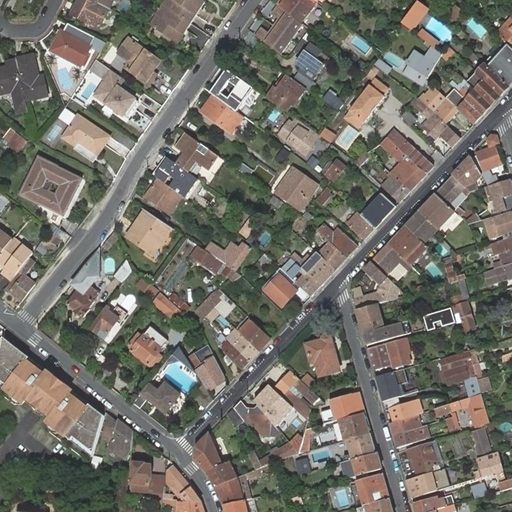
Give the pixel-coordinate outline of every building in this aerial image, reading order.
[(110,9),(92,0),(79,0),(72,14),(81,19),(82,18),(101,27),(110,9)] [(92,0),(110,9),(115,0),(92,0)] [(178,14),(191,24),(198,14),(205,3),(200,0),(167,0),(164,6),(169,9),(178,14)] [(286,0),(283,0),(279,6),(288,13),(303,25),(317,4),(316,2),(313,0),(288,0),(288,1),(286,0)] [(402,24),(411,30),(426,8),(417,1),(402,24)] [(164,6),(163,5),(156,15),(163,19),(169,9),(164,6)] [(288,13),(280,7),(274,14),(283,20),(288,13)] [(184,34),(191,24),(178,14),(169,9),(163,19),(156,15),(150,24),(156,28),(178,43),(184,34)] [(292,40),(303,25),(288,13),(277,28),(285,35),(292,40)] [(511,18),(497,34),(508,44),(511,48),(511,47),(511,18)] [(70,25),(66,33),(92,47),(102,52),(107,44),(70,25)] [(282,55),(292,40),(285,35),(277,28),(271,36),(266,43),(282,55)] [(258,37),(266,43),(271,36),(263,30),(258,37)] [(82,66),(92,47),(62,31),(52,51),(82,66)] [(136,61),(129,71),(131,73),(146,83),(150,86),(158,75),(154,72),(161,61),(147,51),(129,39),(121,50),(136,61)] [(311,56),(305,65),(300,71),(314,81),(330,58),(311,44),(305,53),(311,56)] [(495,72),(510,87),(511,84),(511,48),(508,44),(488,66),(495,72)] [(444,54),(432,47),(425,57),(415,50),(406,65),(409,66),(403,75),(423,87),(444,54)] [(126,68),(129,71),(136,61),(121,50),(119,54),(130,62),(126,68)] [(299,61),(305,65),(311,56),(305,53),(299,61)] [(34,56),(17,59),(27,101),(44,98),(43,94),(48,93),(44,76),(39,77),(34,56)] [(27,101),(17,59),(7,62),(9,67),(0,69),(0,95),(14,92),(19,114),(29,111),(27,101)] [(501,96),(510,87),(495,72),(488,66),(486,64),(477,74),(478,74),(486,82),(501,96)] [(255,89),(228,70),(211,93),(214,95),(239,112),(255,89)] [(285,73),(275,88),(278,90),(284,81),(288,76),(285,73)] [(492,106),(501,96),(486,82),(478,74),(477,74),(468,83),(477,91),(492,106)] [(275,88),(268,98),(288,112),(293,105),(295,106),(304,94),(308,89),(288,76),(284,81),(278,90),(275,88)] [(376,104),(379,105),(386,96),(385,95),(390,88),(376,78),(347,118),(360,128),(365,121),(366,122),(373,113),(371,111),(376,104)] [(108,79),(96,96),(127,118),(139,102),(108,79)] [(477,91),(468,83),(464,87),(462,90),(459,87),(460,87),(453,81),(450,84),(459,92),(468,101),(483,115),(492,106),(477,91)] [(424,95),(420,99),(421,101),(446,125),(459,111),(458,110),(441,93),(434,87),(430,92),(438,100),(434,104),(425,96),(424,95)] [(474,125),(483,115),(468,101),(459,92),(455,97),(453,98),(450,96),(444,90),(441,93),(458,110),(459,111),(474,125)] [(450,96),(453,98),(455,97),(459,92),(456,90),(450,96)] [(438,100),(430,92),(425,96),(434,104),(438,100)] [(239,112),(214,95),(202,112),(217,123),(219,121),(223,124),(222,125),(231,132),(235,125),(238,127),(244,117),(239,112)] [(335,99),(331,105),(339,111),(343,105),(335,99)] [(449,127),(446,125),(421,101),(416,107),(429,119),(421,126),(434,138),(444,127),(446,129),(443,134),(447,138),(445,141),(453,148),(461,138),(451,129),(449,127)] [(408,111),(402,117),(411,126),(417,120),(408,111)] [(79,116),(64,138),(76,146),(79,141),(99,155),(111,137),(79,116)] [(320,135),(298,119),(294,124),(300,128),(289,142),(307,155),(319,140),(317,139),(320,135)] [(334,143),(348,152),(360,133),(346,124),(334,143)] [(21,150),(30,139),(14,126),(6,135),(12,140),(10,142),(21,150)] [(444,127),(434,138),(436,140),(443,134),(446,129),(444,127)] [(323,129),(320,139),(332,143),(336,134),(323,129)] [(400,149),(408,156),(427,175),(434,167),(394,130),(388,137),(400,149)] [(178,165),(188,172),(189,173),(197,162),(209,171),(219,157),(186,134),(176,148),(185,154),(178,165)] [(492,136),(488,140),(490,147),(500,143),(497,136),(492,136)] [(388,137),(382,144),(395,156),(400,149),(388,137)] [(480,159),(474,161),(481,171),(485,170),(485,171),(502,164),(496,147),(478,154),(480,159)] [(283,164),(290,153),(283,149),(276,159),(283,164)] [(357,160),(355,162),(361,167),(372,156),(369,153),(365,155),(357,160)] [(85,179),(39,156),(20,196),(66,218),(85,179)] [(163,182),(175,190),(178,187),(171,182),(179,171),(186,176),(188,172),(178,165),(176,164),(176,165),(163,156),(151,172),(164,181),(163,182)] [(391,174),(393,176),(410,192),(427,175),(408,156),(391,174)] [(311,157),(306,166),(314,169),(318,161),(311,157)] [(472,157),(454,176),(465,186),(470,192),(474,191),(468,185),(476,183),(483,176),(481,171),(474,161),(472,157)] [(329,172),(327,175),(334,181),(346,166),(338,160),(335,164),(333,162),(330,163),(325,169),(329,172)] [(284,189),(297,170),(293,167),(276,193),(280,195),(289,202),(293,195),(284,189)] [(297,170),(284,189),(293,195),(289,202),(301,210),(319,185),(297,170)] [(393,176),(383,187),(401,203),(410,192),(393,176)] [(454,176),(437,194),(456,212),(460,216),(461,217),(464,213),(458,207),(460,205),(455,201),(462,194),(467,198),(471,193),(470,192),(465,186),(454,176)] [(170,214),(183,196),(175,190),(163,182),(159,179),(146,197),(170,214)] [(487,211),(479,216),(482,221),(494,217),(511,211),(511,182),(511,180),(499,183),(494,185),(489,187),(486,188),(491,202),(495,201),(498,212),(492,214),(489,210),(487,211)] [(468,185),(474,191),(478,190),(476,183),(468,185)] [(317,200),(323,205),(333,194),(330,192),(331,190),(329,187),(317,200)] [(398,208),(383,194),(363,216),(378,230),(398,208)] [(437,194),(420,211),(436,228),(439,230),(456,212),(437,194)] [(455,201),(460,205),(467,198),(462,194),(455,201)] [(284,203),(275,196),(271,201),(280,208),(284,203)] [(491,202),(482,205),(487,211),(489,210),(492,214),(498,212),(495,201),(491,202)] [(173,228),(146,210),(136,225),(137,226),(134,231),(129,238),(149,251),(152,246),(158,250),(173,228)] [(420,211),(407,226),(423,241),(436,228),(420,211)] [(511,211),(486,220),(487,225),(491,223),(495,237),(504,235),(506,240),(511,237),(511,211)] [(308,212),(304,216),(310,221),(314,217),(308,212)] [(363,216),(358,212),(348,224),(365,240),(376,229),(363,216)] [(456,212),(439,230),(441,232),(446,226),(448,228),(460,216),(456,212)] [(478,214),(467,222),(470,225),(482,221),(479,216),(478,214)] [(325,225),(319,231),(326,238),(331,242),(348,259),(359,247),(339,228),(334,234),(325,225)] [(407,226),(389,244),(413,267),(415,269),(418,266),(415,263),(411,260),(419,252),(422,255),(429,248),(423,241),(407,226)] [(0,256),(13,240),(0,230),(0,256)] [(115,232),(104,246),(109,250),(115,242),(120,239),(115,232)] [(511,237),(506,240),(486,246),(487,250),(493,248),(496,256),(501,255),(507,253),(511,251),(511,237)] [(24,247),(14,239),(13,240),(0,256),(0,262),(7,268),(10,271),(6,276),(12,281),(17,276),(20,272),(30,259),(34,254),(24,247)] [(57,247),(46,239),(41,245),(52,253),(57,247)] [(436,246),(441,256),(451,251),(445,241),(436,246)] [(213,242),(207,251),(224,263),(224,262),(229,266),(230,265),(238,270),(252,249),(244,243),(241,248),(233,242),(226,251),(213,242)] [(271,242),(263,251),(266,254),(269,257),(277,247),(271,242)] [(320,254),(337,270),(348,259),(331,242),(320,254)] [(389,244),(372,263),(388,277),(391,274),(401,263),(409,270),(410,271),(413,267),(389,244)] [(152,246),(149,251),(155,255),(158,250),(152,246)] [(207,251),(199,246),(193,256),(217,273),(217,272),(221,274),(222,273),(228,265),(224,263),(207,251)] [(411,260),(415,263),(422,255),(419,252),(411,260)] [(303,269),(322,286),(337,270),(320,254),(318,253),(313,258),(310,255),(304,261),(296,253),(292,258),(296,262),(303,269)] [(511,264),(507,253),(501,255),(505,266),(511,264)] [(266,254),(261,260),(264,263),(267,266),(273,260),(269,257),(266,254)] [(87,268),(73,285),(80,290),(68,305),(76,310),(75,311),(84,318),(91,309),(90,309),(95,302),(101,294),(95,290),(92,287),(98,279),(101,278),(101,264),(101,263),(101,262),(100,261),(100,260),(100,259),(99,258),(99,257),(98,256),(97,256),(97,255),(87,268)] [(7,290),(23,302),(36,284),(26,277),(36,264),(30,259),(20,272),(21,273),(7,290)] [(123,282),(132,269),(128,261),(116,276),(123,282)] [(293,272),(297,275),(303,269),(296,262),(290,269),(293,272)] [(445,263),(448,274),(454,272),(451,262),(445,263)] [(365,297),(367,307),(377,305),(380,304),(388,301),(394,300),(403,297),(407,296),(406,294),(401,290),(396,285),(393,282),(388,277),(372,263),(365,270),(382,285),(379,293),(365,297)] [(401,263),(391,274),(399,281),(409,270),(401,263)] [(511,263),(511,264),(505,266),(495,269),(485,273),(489,286),(510,280),(511,278),(511,263)] [(234,270),(228,265),(222,273),(229,277),(234,270)] [(309,295),(312,297),(322,286),(303,269),(297,275),(293,272),(289,276),(309,295)] [(229,277),(234,282),(243,275),(234,270),(229,277)] [(309,295),(289,276),(285,272),(282,275),(298,291),(297,293),(304,300),(309,295)] [(448,274),(447,274),(449,284),(459,281),(464,279),(465,279),(464,275),(456,278),(454,272),(448,274)] [(283,307),(297,293),(298,291),(282,275),(281,275),(266,291),(283,307)] [(143,279),(138,285),(154,297),(158,293),(152,288),(153,287),(143,279)] [(464,279),(459,281),(464,303),(468,302),(469,301),(464,279)] [(436,308),(463,300),(459,283),(438,289),(440,297),(434,299),(436,308)] [(417,288),(418,293),(431,289),(430,284),(417,288)] [(183,311),(162,291),(161,292),(155,300),(168,312),(176,319),(181,314),(183,311)] [(222,291),(212,299),(199,312),(206,318),(207,317),(215,309),(219,305),(222,302),(219,299),(225,294),(223,293),(222,291)] [(175,293),(170,298),(186,314),(191,308),(175,293)] [(225,318),(237,305),(236,304),(225,294),(219,299),(222,302),(219,305),(215,309),(218,312),(225,318)] [(358,310),(367,307),(365,297),(355,300),(358,310)] [(404,301),(403,297),(394,300),(388,301),(389,305),(404,301)] [(476,329),(468,302),(464,303),(451,307),(452,309),(456,323),(462,322),(465,332),(476,329)] [(367,307),(358,310),(365,334),(384,329),(377,305),(367,307)] [(108,306),(91,328),(105,339),(120,318),(114,314),(108,310),(110,307),(108,306)] [(212,318),(218,312),(215,309),(207,317),(210,319),(211,318),(212,318)] [(456,323),(452,309),(425,317),(427,322),(436,319),(436,320),(440,319),(442,328),(456,323)] [(238,331),(240,333),(252,320),(248,316),(236,329),(238,331)] [(260,352),(272,339),(252,320),(240,333),(242,335),(247,339),(260,352)] [(384,329),(365,334),(368,346),(405,335),(412,333),(409,322),(402,324),(384,329)] [(134,349),(132,351),(150,366),(152,363),(156,367),(164,358),(159,354),(169,342),(152,327),(143,338),(139,334),(130,345),(134,349)] [(251,362),(260,352),(247,339),(242,335),(240,337),(239,338),(235,335),(229,341),(232,344),(251,362)] [(14,344),(4,337),(3,341),(47,374),(49,372),(14,344)] [(330,345),(333,344),(333,343),(333,341),(332,338),(330,337),(328,337),(325,338),(324,340),(324,342),(308,347),(313,365),(317,364),(321,378),(341,372),(336,354),(333,355),(330,345)] [(406,340),(390,345),(394,358),(400,356),(408,354),(411,353),(406,340)] [(1,359),(0,364),(0,385),(24,403),(33,410),(49,422),(52,425),(54,406),(56,378),(54,376),(49,372),(47,374),(3,341),(1,359)] [(244,369),(251,362),(232,344),(229,348),(227,346),(223,349),(244,369)] [(214,359),(215,357),(209,345),(195,354),(202,365),(197,368),(210,388),(225,378),(214,359)] [(369,350),(377,377),(404,369),(404,368),(400,356),(394,358),(390,345),(369,350)] [(180,347),(174,354),(192,368),(194,368),(180,347)] [(472,359),(470,350),(465,352),(462,353),(462,354),(442,361),(449,386),(474,379),(471,369),(468,370),(466,361),(472,359)] [(511,359),(511,353),(502,357),(504,362),(511,359)] [(190,357),(197,368),(202,365),(195,354),(190,357)] [(474,365),(472,359),(466,361),(468,370),(471,369),(475,368),(474,365)] [(100,362),(92,373),(98,378),(106,367),(100,362)] [(486,368),(484,362),(479,364),(474,365),(475,368),(479,380),(483,378),(481,370),(486,368)] [(99,379),(105,383),(115,372),(109,367),(99,379)] [(398,371),(377,377),(384,402),(405,396),(398,371)] [(292,372),(276,389),(294,408),(309,421),(312,410),(289,390),(293,385),(294,386),(296,385),(299,388),(299,389),(316,406),(324,403),(311,390),(310,389),(292,372)] [(308,374),(301,381),(310,389),(317,382),(308,374)] [(52,425),(75,442),(80,412),(81,401),(71,393),(73,390),(56,378),(54,406),(52,425)] [(482,394),(479,380),(470,383),(466,384),(465,384),(470,398),(474,397),(482,394)] [(277,424),(294,408),(276,389),(271,383),(254,400),(259,406),(277,424)] [(166,384),(152,402),(167,413),(181,395),(166,384)] [(293,385),(289,390),(300,400),(305,395),(299,389),(299,388),(296,385),(294,386),(293,385)] [(214,401),(206,388),(199,393),(208,407),(214,401)] [(134,404),(141,409),(153,394),(146,389),(134,404)] [(82,398),(73,390),(71,393),(81,401),(82,398)] [(366,413),(360,392),(331,400),(333,407),(336,406),(339,415),(335,417),(334,413),(323,417),(325,425),(340,420),(366,413)] [(208,407),(199,393),(197,394),(207,409),(208,407)] [(487,409),(482,394),(474,397),(470,398),(449,405),(451,412),(452,412),(470,406),(476,428),(477,428),(486,425),(491,423),(487,409)] [(105,416),(82,398),(81,401),(105,419),(105,416)] [(75,442),(95,456),(105,419),(81,401),(80,412),(75,442)] [(235,408),(245,421),(248,426),(256,427),(253,423),(249,418),(248,410),(242,401),(235,408)] [(395,422),(419,415),(421,414),(417,401),(391,409),(395,422)] [(438,417),(451,412),(449,405),(435,410),(438,417)] [(257,425),(256,427),(264,437),(269,437),(270,435),(276,436),(281,432),(280,430),(277,424),(259,406),(255,410),(248,410),(249,418),(253,423),(255,423),(257,423),(257,425)] [(235,408),(228,415),(237,427),(245,421),(235,408)] [(312,410),(309,421),(306,430),(310,429),(313,428),(316,411),(312,410)] [(372,433),(366,413),(340,420),(346,441),(348,440),(372,433)] [(132,451),(134,431),(119,419),(118,422),(110,415),(105,433),(113,435),(112,439),(114,439),(110,446),(128,458),(132,451)] [(390,424),(394,436),(422,427),(419,415),(395,422),(390,424)] [(455,423),(456,428),(462,427),(461,422),(458,422),(456,415),(453,415),(453,417),(455,423)] [(309,421),(302,426),(290,442),(299,454),(304,437),(306,430),(309,421)] [(487,429),(486,425),(477,428),(478,432),(472,433),(479,457),(492,454),(484,430),(487,429)] [(394,436),(397,449),(426,439),(422,427),(394,436)] [(378,452),(372,433),(348,440),(349,443),(352,455),(345,457),(346,462),(378,452)] [(198,460),(209,472),(222,466),(209,435),(198,448),(198,460)] [(290,442),(291,443),(280,450),(278,447),(271,451),(273,455),(260,462),(263,467),(270,465),(273,464),(272,462),(274,462),(295,455),(299,454),(290,442)] [(439,464),(432,442),(408,450),(411,460),(413,459),(419,477),(443,470),(442,468),(441,463),(439,464)] [(264,451),(261,447),(255,452),(257,456),(264,451)] [(382,469),(378,452),(346,462),(343,463),(344,465),(345,468),(345,470),(348,478),(348,479),(382,469)] [(503,491),(511,488),(511,480),(509,481),(506,469),(505,470),(499,452),(478,459),(483,476),(496,472),(500,483),(503,491)] [(305,453),(299,454),(295,455),(297,462),(307,460),(305,453)] [(307,460),(297,462),(301,475),(310,472),(307,460)] [(145,470),(146,465),(146,464),(134,462),(132,483),(131,491),(149,493),(150,485),(151,475),(152,470),(145,470)] [(222,466),(209,472),(217,487),(238,478),(230,463),(222,466)] [(112,464),(111,472),(130,473),(131,465),(112,464)] [(174,466),(167,472),(167,477),(166,482),(169,486),(173,482),(184,495),(193,488),(174,466)] [(406,481),(412,499),(451,487),(449,478),(446,479),(444,470),(443,470),(419,477),(406,481)] [(391,499),(384,474),(358,481),(358,483),(365,506),(368,506),(391,499)] [(150,485),(149,493),(155,494),(156,486),(166,487),(166,482),(167,477),(151,475),(150,485)] [(238,478),(217,487),(225,505),(244,501),(239,482),(247,479),(246,475),(238,478)] [(247,479),(239,482),(244,501),(246,501),(253,499),(247,479)] [(480,484),(484,497),(489,495),(485,483),(480,484)] [(484,497),(480,484),(473,487),(476,498),(484,497)] [(155,494),(154,506),(164,507),(164,505),(165,499),(166,487),(156,486),(155,494)] [(293,498),(300,496),(297,489),(291,491),(293,498)] [(302,503),(300,496),(293,498),(292,499),(294,506),(302,503)] [(413,504),(415,511),(430,511),(437,510),(455,504),(454,498),(441,502),(435,504),(434,498),(413,504)] [(205,511),(202,503),(180,501),(173,500),(165,499),(164,505),(180,507),(179,511),(205,511)] [(369,511),(394,511),(391,499),(368,506),(365,506),(357,509),(358,511),(366,511),(369,511)] [(226,511),(248,511),(246,501),(244,501),(225,505),(226,511)] [(430,511),(453,511),(460,510),(458,503),(455,504),(437,510),(430,511)]
